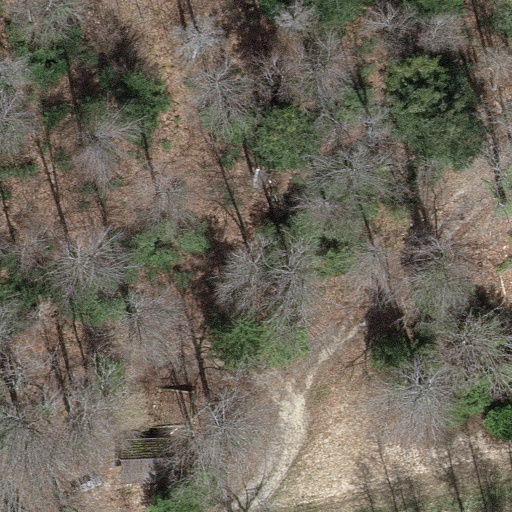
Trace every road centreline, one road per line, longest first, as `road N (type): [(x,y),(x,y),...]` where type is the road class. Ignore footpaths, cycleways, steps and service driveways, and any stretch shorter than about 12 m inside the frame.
road 1 (track): [(237,511),(323,362),(437,227),(511,158)]
road 2 (track): [(64,365),(323,362)]
road 3 (track): [(511,471),(355,511)]
